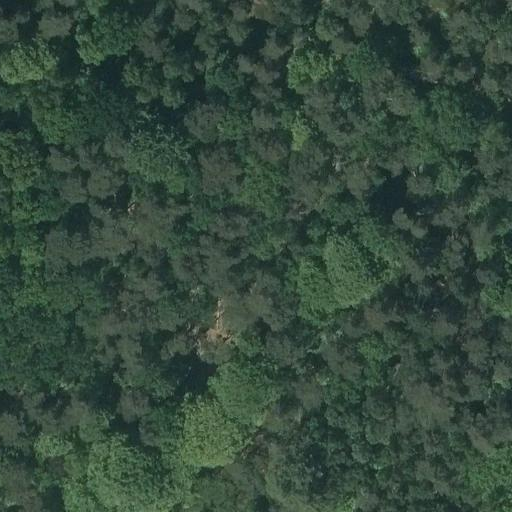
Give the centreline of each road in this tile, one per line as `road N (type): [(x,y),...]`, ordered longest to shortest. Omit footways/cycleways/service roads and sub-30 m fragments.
road 1 (track): [(0,135),(82,123),(297,69)]
road 2 (track): [(297,69),(418,73),(511,104)]
road 3 (track): [(123,0),(0,63)]
